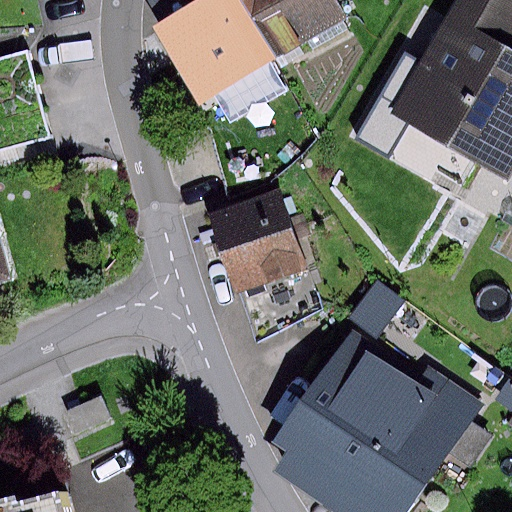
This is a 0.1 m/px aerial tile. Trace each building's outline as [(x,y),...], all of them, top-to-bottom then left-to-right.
[(229,0),(178,0),(185,12),(158,27),(201,104),(267,67),(229,0)] [(229,0),(267,67),(346,22),(333,0),(229,0)] [(511,0),(458,0),(447,21),(511,56),(511,0)] [(511,56),(447,21),(392,122),(505,183),(511,170),(511,56)] [(28,51),(0,58),(0,150),(50,138),(28,51)] [(276,195),(208,215),(254,347),(323,309),(276,195)] [(372,281),(342,321),(371,342),(401,302),(372,281)] [(421,390),(343,337),(270,443),(285,453),(271,474),(327,511),(405,511),(477,408),(431,376),(421,390)] [(0,511),(66,511),(62,493),(26,503),(23,491),(0,497),(0,511)]
